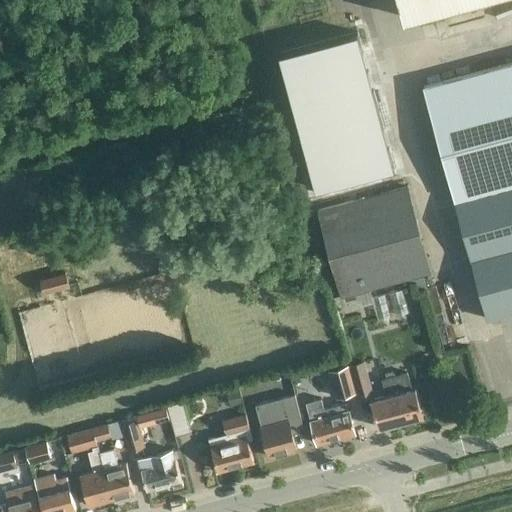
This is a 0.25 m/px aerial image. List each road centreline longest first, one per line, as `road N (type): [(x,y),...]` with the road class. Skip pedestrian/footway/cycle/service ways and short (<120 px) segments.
road 1 (unknown): [(412,57),(506,433)]
road 2 (tertiary): [(220,511),(381,466)]
road 3 (tertiary): [(381,466),(511,432)]
